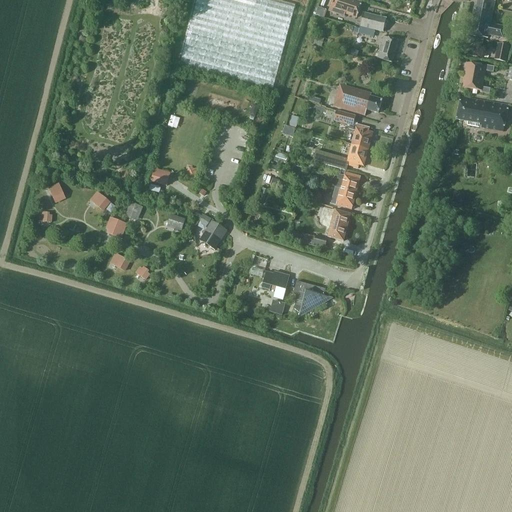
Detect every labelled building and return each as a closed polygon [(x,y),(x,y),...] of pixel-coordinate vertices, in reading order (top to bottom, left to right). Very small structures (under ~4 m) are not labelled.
[(197,0),(180,66),(274,88),(296,5),(277,0),(197,0)] [(356,18),(361,3),(350,0),(332,0),(329,11),(344,17),(345,14),(356,18)] [(489,0),(478,0),(471,36),(483,38),(487,39),(488,36),(503,39),(505,26),(490,24),(495,1),(490,0),(489,0)] [(383,32),(386,19),(363,13),(360,27),(358,34),(373,38),(375,31),(383,32)] [(392,63),(398,41),(383,37),(377,59),(392,63)] [(510,47),(498,44),(494,60),(506,63),(510,47)] [(464,76),(484,79),(485,71),(493,73),(494,67),(486,66),(485,67),(466,64),(464,76)] [(482,87),(484,79),(464,76),(462,88),(481,91),(481,93),(489,94),(490,89),(482,87)] [(378,113),(382,101),(370,97),(371,94),(340,85),(333,107),(365,116),(367,110),(378,113)] [(503,132),(508,106),(461,98),(456,120),(468,122),(467,125),(503,132)] [(355,131),(351,146),(368,150),(373,133),(368,132),(369,129),(357,125),(357,126),(353,125),(355,116),(336,111),(334,121),(350,125),(348,129),(355,131)] [(299,118),(292,117),(290,127),(296,129),(299,118)] [(285,126),(282,134),(288,136),(291,128),(285,126)] [(333,168),(341,170),(346,171),(347,166),(358,169),(359,166),(363,167),(368,150),(351,146),(347,161),(316,153),(313,162),(333,168)] [(275,157),(274,161),(278,163),(279,159),(286,161),(288,156),(277,153),(276,157),(275,157)] [(198,170),(187,166),(184,177),(195,180),(198,170)] [(167,186),(169,176),(154,172),(151,182),(167,186)] [(335,188),(356,194),(361,177),(345,173),(344,177),(338,175),(335,188)] [(280,181),(270,178),(268,186),(277,189),(280,181)] [(65,198),(60,188),(50,192),(52,196),(55,202),(65,198)] [(352,210),(356,194),(335,188),(330,204),(352,210)] [(322,195),(313,193),(311,201),(322,204),(324,198),(321,197),(322,195)] [(109,202),(100,195),(99,196),(93,203),(96,206),(102,211),(109,202)] [(140,215),(143,208),(131,203),(126,217),(131,219),(136,219),(138,214),(140,215)] [(343,242),(350,215),(335,210),(327,237),(343,242)] [(50,223),(51,216),(49,216),(49,214),(43,213),(43,215),(42,215),(41,215),(41,222),(50,223)] [(185,220),(171,215),(167,228),(181,232),(185,220)] [(199,221),(208,226),(211,220),(202,215),(199,221)] [(120,239),(126,224),(114,220),(109,231),(108,234),(120,239)] [(215,250),(226,231),(212,222),(206,231),(202,232),(206,248),(210,247),(215,250)] [(315,237),(301,234),(299,243),(313,247),(314,245),(325,248),(327,239),(315,237)] [(123,271),(129,261),(119,256),(113,266),(123,271)] [(149,274),(148,273),(149,271),(144,268),(142,269),(141,269),(137,275),(145,280),(149,274)] [(273,274),(266,272),(261,288),(270,291),(271,288),(276,289),(273,299),(282,301),(289,277),(280,274),(274,272),(273,274)] [(322,289),(301,283),(296,282),(294,292),(298,296),(296,301),(294,309),(300,314),(298,318),(309,312),(312,313),(313,310),(333,299),(324,296),(325,293),(321,292),(322,289)] [(285,304),(272,301),(269,313),(282,317),(285,304)]
